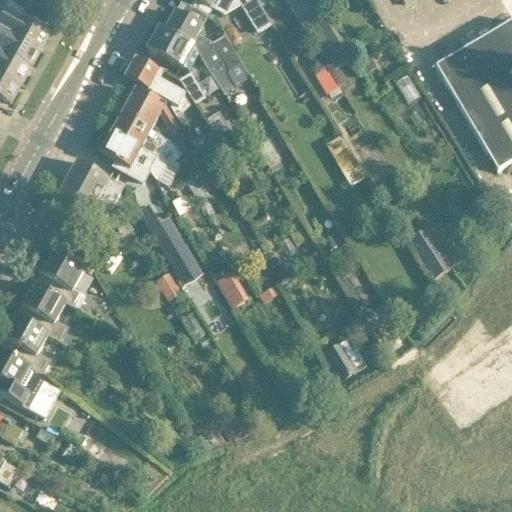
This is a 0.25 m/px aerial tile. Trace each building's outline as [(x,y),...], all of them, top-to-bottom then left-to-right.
[(0,0),(0,29),(40,53),(50,35),(22,20),(25,14),(0,0)] [(189,0),(202,6),(222,18),(240,7),(256,36),(270,28),(253,0),(189,0)] [(282,0),(318,58),(327,71),(330,77),(331,77),(340,72),(346,68),(348,67),(350,65),(352,65),(313,0),(282,0)] [(395,0),(401,10),(414,2),(412,0),(395,0)] [(194,51),(199,58),(215,84),(220,93),(233,86),(234,87),(248,78),(224,40),(212,47),(211,44),(198,37),(208,19),(202,16),(184,7),(179,17),(175,15),(165,34),(194,51)] [(511,25),(435,71),(497,175),(511,166),(511,25)] [(0,52),(31,71),(40,53),(0,29),(0,52)] [(199,58),(194,51),(165,34),(165,35),(159,32),(151,48),(149,52),(148,54),(183,72),(183,71),(190,74),(199,58)] [(0,76),(21,88),(31,71),(0,52),(0,76)] [(181,115),(190,109),(184,101),(157,86),(162,77),(135,62),(124,81),(179,112),(181,115)] [(351,111),(331,77),(330,77),(327,71),(326,72),(315,79),(320,88),(326,98),(328,97),(331,102),(328,104),(337,119),(351,111)] [(21,88),(0,76),(0,99),(11,105),(21,88)] [(204,101),(190,76),(179,83),(194,107),(204,101)] [(153,103),(136,93),(122,119),(151,134),(160,117),(170,134),(170,135),(169,135),(172,140),(178,137),(174,131),(176,130),(162,107),(153,103)] [(207,123),(220,145),(231,138),(218,116),(207,123)] [(179,161),(167,144),(150,135),(151,134),(122,119),(112,136),(158,159),(153,168),(149,175),(157,185),(168,191),(180,167),(175,164),(179,161)] [(138,158),(139,160),(153,168),(158,159),(112,136),(101,157),(116,165),(113,170),(127,178),(138,158)] [(340,138),(325,147),(333,159),(347,150),(340,138)] [(199,159),(216,190),(226,184),(212,160),(225,153),(221,146),(220,147),(199,159)] [(267,147),(256,153),(269,173),(279,167),(267,147)] [(123,190),(95,174),(77,165),(54,207),(100,232),(123,190)] [(181,177),(198,205),(208,199),(191,171),(181,177)] [(140,217),(138,217),(174,276),(187,268),(188,267),(163,225),(157,229),(147,212),(143,215),(140,217)] [(224,219),(219,224),(224,230),(229,225),(224,219)] [(439,226),(428,233),(451,272),(462,264),(439,226)] [(409,243),(434,283),(451,272),(428,233),(427,232),(409,243)] [(329,241),(324,244),(328,252),(334,249),(329,241)] [(39,277),(50,283),(44,293),(66,306),(66,307),(82,316),(82,314),(72,308),(78,297),(73,294),(84,274),(90,278),(97,265),(69,249),(62,260),(51,254),(39,277)] [(340,284),(349,298),(360,291),(352,276),(340,284)] [(232,277),(217,286),(232,312),(248,303),(232,277)] [(179,296),(169,278),(156,285),(166,303),(179,296)] [(55,326),(66,307),(66,306),(44,293),(33,287),(21,309),(36,318),(30,328),(48,338),(48,339),(64,348),(64,347),(59,344),(65,332),(55,326)] [(433,290),(424,296),(430,306),(440,300),(433,290)] [(270,292),(259,299),(264,306),(275,299),(270,292)] [(182,323),(194,343),(204,336),(192,317),(182,323)] [(47,365),(37,359),(48,339),(48,338),(30,328),(15,319),(3,342),(18,350),(12,360),(12,361),(30,371),(29,372),(45,380),(46,379),(41,376),(47,365)] [(325,340),(317,344),(322,352),(329,347),(325,340)] [(357,381),(340,350),(324,358),(341,390),(357,381)] [(0,353),(0,397),(27,413),(45,380),(29,372),(30,371),(12,361),(12,360),(0,353)] [(123,361),(131,375),(142,368),(135,355),(123,361)] [(110,400),(119,408),(125,401),(116,393),(110,400)] [(233,423),(242,438),(263,426),(254,411),(233,423)] [(0,440),(15,449),(22,435),(6,425),(0,421),(0,440)] [(41,431),(36,440),(50,448),(55,439),(41,431)] [(92,456),(117,473),(125,462),(100,444),(92,456)] [(0,487),(8,492),(18,474),(0,463),(0,487)] [(122,471),(119,475),(126,479),(129,475),(122,471)] [(421,487),(420,488),(434,511),(478,511),(490,505),(494,511),(495,511),(496,511),(474,477),(456,488),(447,473),(422,489),(421,487)]
